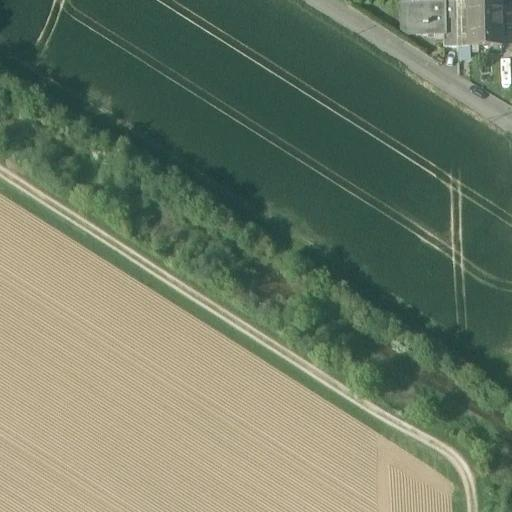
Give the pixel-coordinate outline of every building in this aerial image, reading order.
[(502,3),(470,4),(470,39),(471,49),(503,48),(502,3)] [(424,4),(408,5),(408,28),(416,28),(416,37),(445,37),(447,37),(446,21),(446,4),(424,4)] [(449,4),(446,4),(446,21),(458,21),(458,4),(449,4)] [(469,4),(458,4),(458,21),(458,40),(470,39),(470,4),(469,4)] [(458,40),(458,21),(446,21),(447,37),(445,37),(445,49),(459,49),(458,40)]
